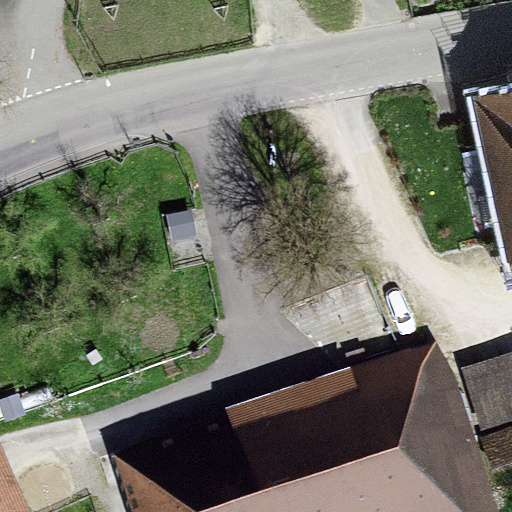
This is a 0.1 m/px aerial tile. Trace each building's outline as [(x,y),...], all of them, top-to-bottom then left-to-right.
[(511,77),(472,86),(492,180),(464,186),(474,233),(502,226),(511,270),(511,77)] [(172,244),(198,238),(192,212),(166,218),(172,244)] [(490,511),(436,346),(131,448),(113,460),(130,511),(490,511)] [(511,354),(460,372),(481,434),(511,423),(511,354)] [(490,472),(511,466),(511,429),(481,438),(490,472)] [(0,511),(26,511),(0,450),(0,511)]
